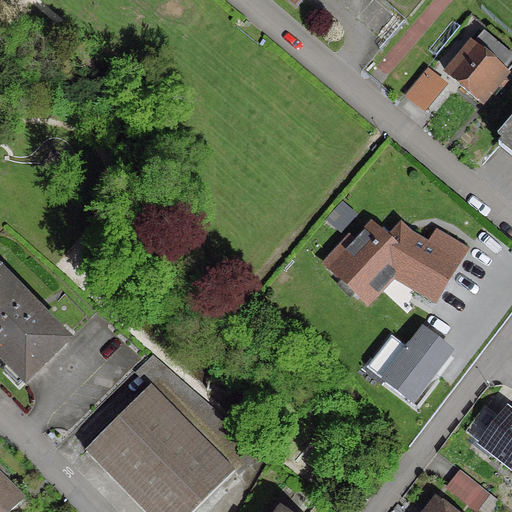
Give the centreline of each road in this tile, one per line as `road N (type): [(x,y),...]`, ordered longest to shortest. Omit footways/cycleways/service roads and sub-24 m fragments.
road 1 (residential): [(255,0),(511,217)]
road 2 (residential): [(511,339),(382,511)]
road 3 (residential): [(0,405),(101,511)]
